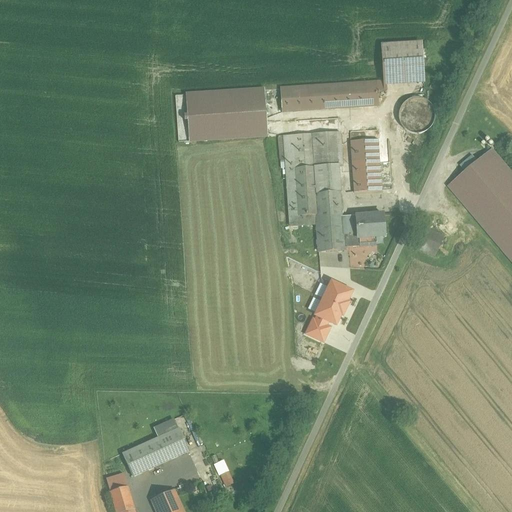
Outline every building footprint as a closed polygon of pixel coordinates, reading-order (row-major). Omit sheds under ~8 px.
[(381,46),(384,86),(424,83),(421,44),(381,46)] [(379,106),(377,82),(280,89),(282,113),(379,106)] [(264,90),(186,95),(189,142),(267,137),(264,90)] [(344,251),(344,249),(342,217),(341,195),(340,164),(343,164),(342,135),(313,136),(317,225),(319,252),(344,251)] [(291,226),(317,225),(313,136),(284,138),(286,170),(291,226)] [(378,140),(351,142),(354,192),(382,190),(378,140)] [(511,175),(492,151),(449,187),(511,261),(511,175)] [(383,214),(356,216),(342,217),(344,249),(360,248),(359,238),(385,237),(383,214)] [(427,229),(418,250),(435,258),(444,237),(427,229)] [(351,293),(331,283),(315,316),(317,317),(328,322),(335,326),(340,316),(342,317),(348,304),(346,303),(351,293)] [(326,327),(328,322),(317,317),(315,322),(313,321),(306,335),(323,342),(329,328),(326,327)] [(189,453),(174,420),(155,429),(159,438),(123,454),(129,468),(133,478),(189,453)] [(228,472),(220,476),(226,488),(234,484),(228,472)] [(135,511),(127,485),(110,491),(116,511),(135,511)] [(156,511),(182,511),(173,491),(152,501),(156,511)]
